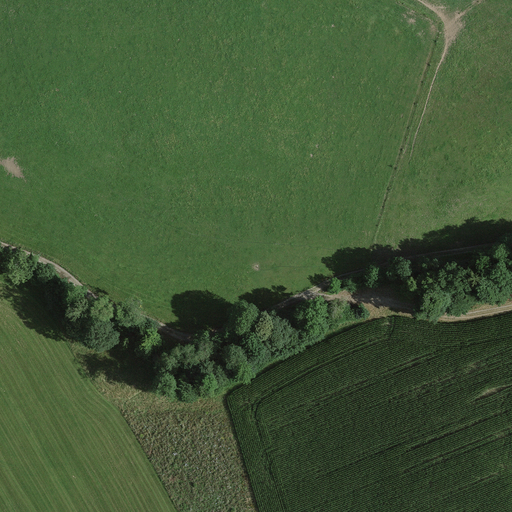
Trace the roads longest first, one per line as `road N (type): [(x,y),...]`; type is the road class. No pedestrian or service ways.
road 1 (track): [(0,246),(47,263),(100,304),(179,339),(215,334),(304,296)]
road 2 (track): [(511,244),(414,258),(304,296)]
road 3 (track): [(304,296),(381,297),(458,315),(511,306)]
